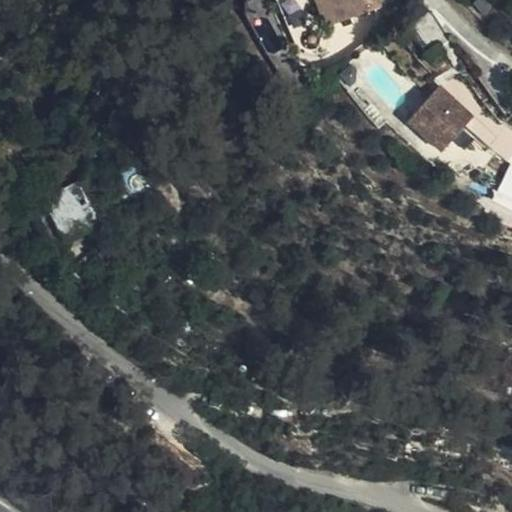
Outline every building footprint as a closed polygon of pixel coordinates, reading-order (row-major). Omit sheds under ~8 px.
[(314,0),(327,35),(340,29),(328,0),(314,0)] [(328,0),(340,29),(384,9),(380,0),(328,0)] [(385,31),(401,24),(396,12),(381,20),(385,31)] [(469,106),(448,91),(419,128),(456,157),(478,129),(461,116),(469,106)] [(461,116),(478,129),(485,119),(469,106),(461,116)] [(3,170),(28,169),(28,153),(3,154),(3,170)] [(68,244),(99,225),(79,189),(48,209),(68,244)]
